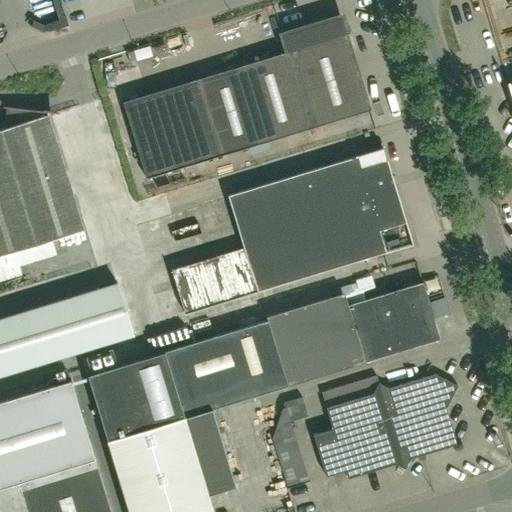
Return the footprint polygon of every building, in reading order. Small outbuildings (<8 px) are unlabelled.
[(511,0),(500,0),(511,40),(511,0)] [(256,144),(313,127),(370,109),(347,32),(346,33),(341,16),(282,34),(287,51),(244,64),(194,79),(218,156),(256,144)] [(136,117),(158,110),(143,61),(121,68),(136,117)] [(4,128),(0,128),(0,255),(83,230),(47,111),(6,106),(4,128)] [(411,243),(382,147),(229,194),(244,246),(172,269),(185,312),(411,243)] [(266,316),(267,320),(230,332),(250,397),(287,385),(363,362),(440,338),(422,281),(347,304),(344,292),(266,316)] [(117,282),(0,318),(0,375),(133,335),(117,282)] [(230,332),(164,352),(87,375),(107,440),(128,511),(212,511),(212,509),(209,499),(234,491),(208,409),(250,397),(230,332)] [(446,407),(457,385),(435,373),(388,388),(378,382),(373,392),(326,407),(332,428),(313,434),(326,476),(345,470),(347,478),(394,463),(405,469),(410,458),(457,444),(446,407)] [(110,511),(96,466),(70,379),(0,400),(0,480),(15,475),(22,497),(26,511),(110,511)] [(0,511),(26,511),(22,497),(15,475),(0,480),(0,511)]
